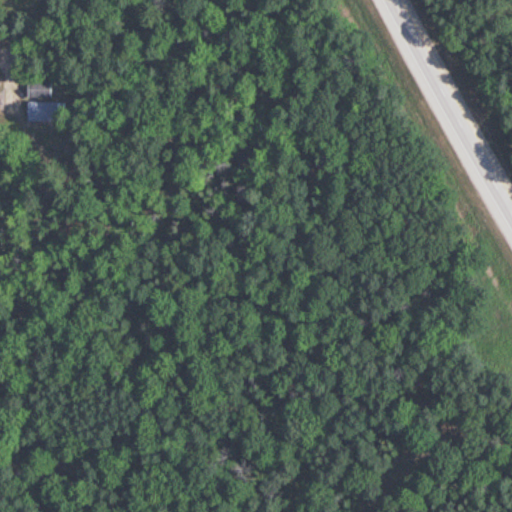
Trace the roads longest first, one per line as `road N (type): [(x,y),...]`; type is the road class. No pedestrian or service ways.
road 1 (residential): [(0,65),(251,79)]
road 2 (motorway): [(403,0),(511,194)]
